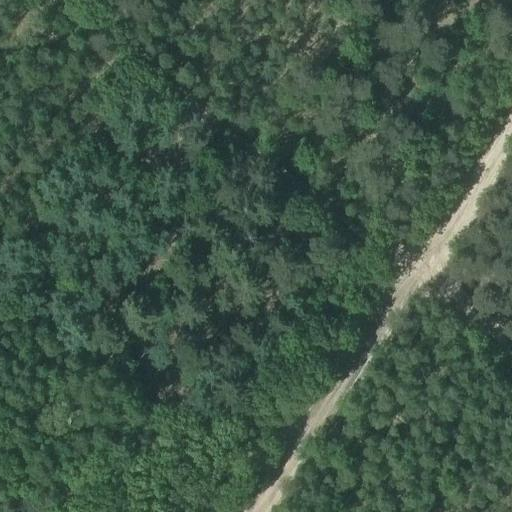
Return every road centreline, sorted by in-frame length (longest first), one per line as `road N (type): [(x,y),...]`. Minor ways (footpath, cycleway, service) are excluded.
road 1 (track): [(410,284),(45,0)]
road 2 (track): [(511,132),(257,511)]
road 3 (unknown): [(511,356),(440,292),(410,284)]
